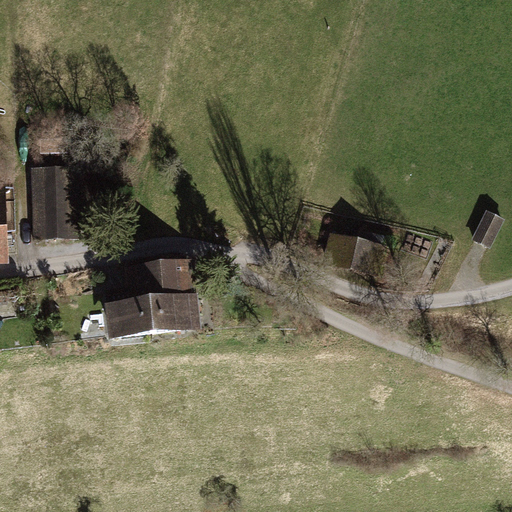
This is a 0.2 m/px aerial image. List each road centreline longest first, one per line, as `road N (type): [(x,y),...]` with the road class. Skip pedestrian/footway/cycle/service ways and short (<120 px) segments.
road 1 (residential): [(306,286),(249,261),(164,249),(0,272)]
road 2 (residential): [(511,385),(392,342),(306,286)]
road 3 (residential): [(511,286),(426,300),(306,286)]
